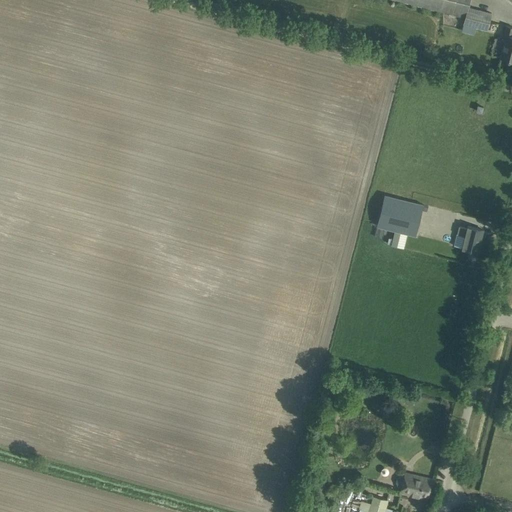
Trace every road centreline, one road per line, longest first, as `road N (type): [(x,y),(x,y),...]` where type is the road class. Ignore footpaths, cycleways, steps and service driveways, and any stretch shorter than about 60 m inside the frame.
road 1 (track): [(191,0),(511,84)]
road 2 (unclassified): [(439,511),(511,229)]
